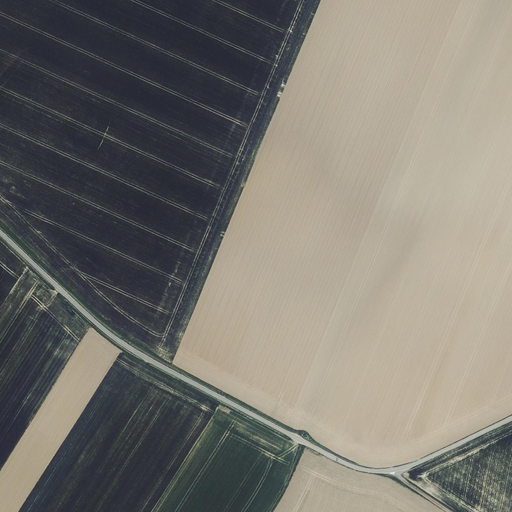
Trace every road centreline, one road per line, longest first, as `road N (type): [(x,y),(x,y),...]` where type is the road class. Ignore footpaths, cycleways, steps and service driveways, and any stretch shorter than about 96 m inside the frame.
road 1 (tertiary): [(0,232),(134,351),(350,466),(388,470)]
road 2 (tertiary): [(511,417),(388,470)]
